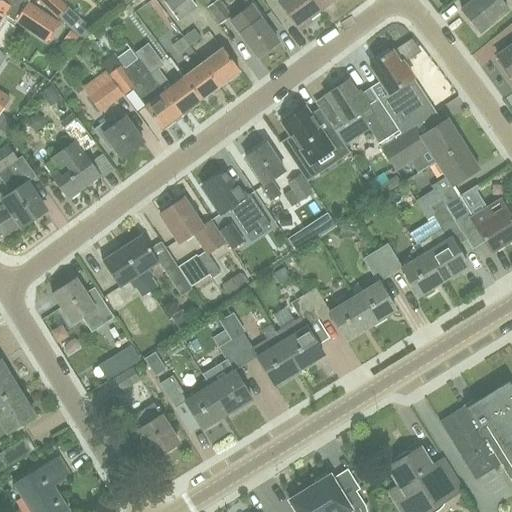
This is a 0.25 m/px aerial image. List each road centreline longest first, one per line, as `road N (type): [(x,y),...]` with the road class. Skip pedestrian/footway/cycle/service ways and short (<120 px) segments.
road 1 (residential): [(5,288),(396,0)]
road 2 (residential): [(182,511),(511,309)]
road 3 (residential): [(143,511),(5,288)]
road 4 (residential): [(511,142),(404,0)]
